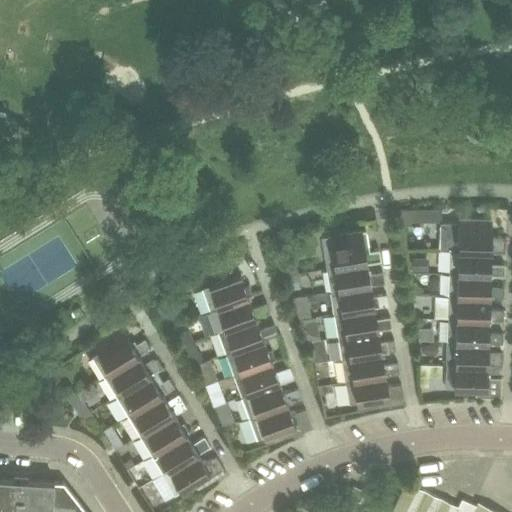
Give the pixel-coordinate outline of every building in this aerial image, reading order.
[(401,211),(401,221),(415,221),(415,211),(415,208),(401,208),(401,211)] [(505,235),(490,234),(490,229),(491,219),(458,218),(458,223),(440,223),(439,251),(450,251),(490,252),(494,252),(504,252),(505,252),(505,235)] [(381,260),(379,249),(369,250),(365,230),(321,237),(327,269),(366,262),(381,260)] [(504,275),(504,264),(490,263),(490,252),(450,251),(449,274),(489,275),(504,275)] [(412,258),(412,271),(423,271),(423,259),(412,258)] [(384,282),(382,271),(368,274),(366,262),(327,269),(331,291),(370,285),(384,282)] [(298,265),(280,268),(283,276),(299,274),(298,265)] [(304,274),(305,282),(327,280),(327,272),(304,274)] [(244,286),(239,274),(202,288),(211,311),(248,297),(252,296),(248,285),(244,286)] [(503,298),(504,287),(489,287),(489,275),(449,274),(449,296),(489,297),(503,298)] [(388,305),(386,294),(372,296),(370,285),(331,291),(334,314),(374,307),(388,305)] [(489,297),(449,296),(448,319),(488,320),(503,320),(503,309),(488,309),(489,297)] [(171,297),(159,305),(169,321),(181,313),(171,297)] [(256,319),(261,317),(270,313),(266,303),(252,308),(248,297),(211,311),(219,332),(256,319)] [(83,313),(79,306),(73,310),(76,316),(83,313)] [(392,327),(390,317),(376,319),(374,307),(334,314),(338,336),(378,330),(392,327)] [(264,340),(278,334),(274,324),(260,329),(256,319),(219,332),(227,353),(264,340)] [(502,343),(502,332),(488,332),(488,320),(448,319),(448,341),(487,343),(502,343)] [(104,377),(138,356),(150,349),(145,339),(132,347),(121,329),(120,327),(93,343),(95,345),(99,352),(91,357),(104,377)] [(395,350),(394,339),(380,342),(378,330),(338,336),(342,359),(381,352),(395,350)] [(189,332),(174,337),(180,347),(192,342),(189,332)] [(264,340),(227,353),(227,354),(235,375),(272,361),(276,360),(272,349),(268,351),(264,340)] [(491,366),(491,355),(487,355),(487,343),(448,341),(447,341),(447,345),(456,345),(455,365),(487,366),(491,366)] [(346,382),(385,375),(399,372),(397,362),(383,364),(381,352),(342,359),(346,382)] [(116,397),(157,372),(162,368),(157,359),(144,366),(138,356),(104,377),(116,397)] [(280,383),(294,377),(290,367),(276,372),(272,361),(235,375),(243,396),(280,383)] [(445,377),(444,365),(422,366),(423,378),(445,377)] [(501,398),(501,378),(487,378),(487,366),(455,365),(447,365),(446,388),(476,389),(476,397),(501,398)] [(128,416),(162,395),(174,388),(169,378),(163,382),(157,372),(116,397),(128,416)] [(404,402),(401,384),(387,386),(385,375),(346,382),(345,382),(349,404),(378,399),(380,407),(404,402)] [(280,383),(243,396),(250,417),(288,404),(302,398),(298,388),(284,393),(280,383)] [(80,392),(70,397),(76,407),(85,401),(80,392)] [(174,415),(187,407),(179,395),(167,403),(162,395),(128,416),(140,436),(174,415)] [(313,427),(306,409),(292,415),(288,404),(250,417),(259,439),(286,429),(288,436),(301,431),(313,427)] [(91,412),(82,417),(89,421),(95,418),(91,412)] [(232,413),(220,417),(224,427),(236,423),(232,413)] [(186,434),(190,432),(184,422),(180,425),(174,415),(140,436),(152,455),(186,434)] [(164,474),(198,454),(210,446),(204,437),(192,444),(186,434),(152,455),(164,474)] [(215,480),(227,473),(216,456),(204,464),(198,454),(164,474),(166,477),(172,473),(183,490),(202,479),(206,486),(215,480)] [(0,511),(18,511),(21,479),(6,478),(0,477),(0,511)] [(51,511),(53,481),(21,479),(18,511),(51,511)] [(498,511),(478,502),(476,506),(461,499),(458,506),(407,482),(392,511),(498,511)] [(357,487),(354,486),(349,497),(360,502),(365,491),(363,490),(357,487)]
